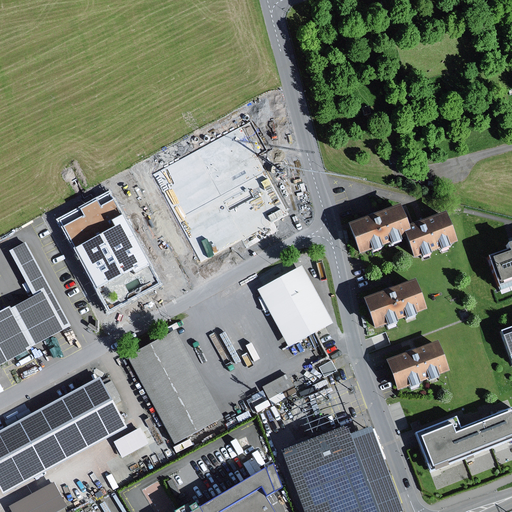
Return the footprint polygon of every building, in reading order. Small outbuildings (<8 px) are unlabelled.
[(362,107),(364,115),(371,113),(369,105),(362,107)] [(402,202),(350,221),(361,252),(408,235),(406,230),(413,227),(412,223),(402,202)] [(408,235),(415,257),(460,240),(448,209),(412,223),(413,227),(406,230),(408,235)] [(511,246),(490,254),(501,284),(511,280),(511,239),(509,241),(511,246)] [(72,325),(26,242),(10,250),(35,298),(41,296),(60,331),(72,325)] [(334,322),(303,265),(258,288),(289,346),(334,322)] [(365,296),(376,327),(429,307),(417,277),(365,296)] [(0,365),(33,347),(10,305),(0,310),(0,365)] [(511,325),(501,329),(511,359),(511,325)] [(224,418),(177,330),(127,356),(174,444),(224,418)] [(387,358),(399,390),(451,370),(440,339),(387,358)] [(334,359),(321,364),(326,375),(339,370),(334,359)] [(273,404),(299,390),(289,371),(260,386),(266,399),(270,397),(273,404)] [(128,427),(101,376),(32,413),(29,408),(5,421),(8,426),(0,430),(0,485),(5,494),(128,427)] [(460,412),(415,430),(431,473),(511,441),(511,403),(463,423),(460,412)] [(150,444),(141,427),(114,442),(122,458),(150,444)] [(381,511),(349,427),(284,453),(305,511),(381,511)] [(176,511),(276,511),(267,496),(276,490),(267,466),(201,506),(198,500),(191,504),(190,502),(176,510),(176,511)] [(55,481),(9,506),(12,511),(57,511),(68,506),(55,481)]
